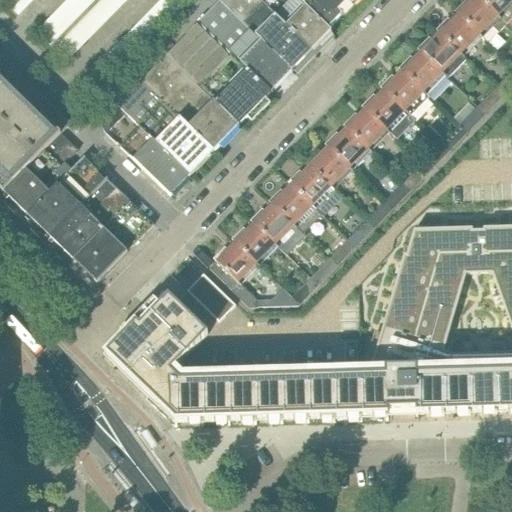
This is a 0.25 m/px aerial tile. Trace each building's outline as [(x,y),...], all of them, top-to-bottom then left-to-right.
[(5,0),(5,1),(18,13),(31,0),(5,0)] [(70,60),(126,0),(65,0),(38,29),(70,60)] [(220,0),(219,1),(292,72),(293,72),(312,52),(258,0),(220,0)] [(331,32),(329,30),(298,0),(258,0),(312,52),(331,32)] [(298,0),(329,30),(357,0),(298,0)] [(505,23),(480,0),(471,0),(469,3),(466,0),(455,12),(458,15),(479,36),(486,28),(493,35),(505,23)] [(511,0),(480,0),(505,23),(511,15),(511,0)] [(271,93),(292,72),(219,1),(198,23),(232,56),(244,67),(271,93)] [(439,34),(461,55),(479,36),(458,15),(450,22),(447,19),(436,31),(439,34)] [(239,127),(272,94),(271,93),(244,67),(229,83),(217,71),(232,56),(198,23),(166,56),(239,127)] [(429,38),(418,50),(420,53),(442,74),(448,80),(466,60),(461,55),(439,34),(432,41),(429,38)] [(399,69),(402,72),(424,93),(442,74),(420,53),(413,60),(410,57),(399,69)] [(0,56),(0,190),(3,194),(32,164),(44,151),(60,135),(70,125),(0,56)] [(166,56),(141,82),(214,153),(239,127),(166,56)] [(511,71),(503,81),(510,89),(511,87),(511,71)] [(392,76),(380,88),(383,91),(411,118),(430,99),(424,93),(402,72),(395,79),(392,76)] [(141,82),(117,106),(125,115),(139,128),(189,177),(190,177),(214,153),(141,82)] [(496,88),(495,89),(484,100),(492,108),(503,96),(496,88)] [(365,110),(386,131),(395,140),(414,121),(383,91),(376,98),(373,95),(362,107),(365,110)] [(117,106),(112,112),(120,120),(125,115),(117,106)] [(477,107),(477,108),(465,119),(473,127),(485,115),(477,107)] [(346,129),(368,150),(386,131),(365,110),(358,117),(355,115),(343,126),(346,129)] [(112,112),(107,117),(116,125),(120,120),(112,112)] [(102,123),(102,125),(102,127),(102,129),(103,131),(106,135),(116,125),(107,117),(104,120),(103,122),(102,123)] [(458,126),(458,127),(447,138),(454,146),(466,134),(458,126)] [(170,197),(189,177),(139,128),(120,148),(170,197)] [(325,145),(328,148),(349,169),(368,150),(346,129),(339,136),(336,134),(325,145)] [(84,158),(60,135),(44,151),(32,164),(55,187),(84,158)] [(440,145),(439,146),(428,157),(436,165),(448,153),(440,145)] [(306,164),(309,167),(331,188),(349,169),(328,148),(320,155),(318,153),(306,164)] [(84,158),(55,187),(79,210),(107,181),(84,158)] [(27,217),(55,187),(32,164),(3,194),(27,217)] [(421,164),(421,165),(409,176),(417,184),(429,172),(421,164)] [(299,172),(288,183),(290,186),(312,207),(321,216),(339,197),(331,188),(309,167),(302,174),(299,172)] [(50,239),(73,262),(130,203),(107,181),(79,210),(50,239)] [(403,183),(402,183),(391,195),(398,203),(410,191),(403,183)] [(283,194),(280,191),(269,202),(272,205),(293,226),(312,207),(290,186),(283,194)] [(27,217),(50,239),(79,210),(55,187),(27,217)] [(384,202),(383,202),(372,214),(380,222),(392,210),(384,202)] [(97,285),(153,226),(130,203),(73,262),(97,285)] [(262,210),(251,221),(253,224),(275,245),(286,256),(305,237),(303,235),(293,226),(272,205),(265,213),(262,210)] [(361,241),(373,228),(365,221),(353,233),(361,241)] [(235,243),(256,264),(275,245),(253,224),(246,232),(243,229),(232,241),(235,243)] [(150,310),(128,333),(126,331),(125,333),(127,335),(107,355),(116,363),(114,365),(115,367),(117,364),(148,394),(146,397),(147,398),(149,396),(175,422),(177,422),(189,422),(189,417),(201,417),(201,421),(216,421),(216,416),(227,416),(227,421),(242,420),(242,415),(253,415),(254,420),(269,419),(269,415),(280,414),(280,419),(295,419),(295,414),(306,413),(306,418),(321,418),(321,413),(333,413),(333,418),(348,417),(348,412),(359,412),(359,417),(374,416),(374,412),(385,411),(386,418),(388,418),(388,411),(394,411),(415,410),(416,417),(418,417),(418,415),(442,414),(442,417),(444,417),(444,414),(468,413),(468,416),(470,416),(470,413),(495,413),(495,415),(497,415),(497,413),(511,412),(511,228),(483,229),(483,232),(472,233),(472,230),(414,232),(406,257),(404,256),(381,335),(377,334),(377,336),(384,338),(375,368),(368,366),(367,368),(371,369),(371,370),(385,369),(385,376),(180,382),(171,373),(176,368),(179,365),(208,335),(176,305),(165,294),(158,302),(152,308),(150,310)] [(342,260),(354,247),(346,240),(335,252),(342,260)] [(256,264),(235,243),(227,251),(224,248),(213,260),(216,263),(209,270),(249,309),(257,309),(257,301),(238,283),(256,264)] [(324,278),(336,266),(328,259),(316,271),(324,278)] [(203,276),(187,293),(219,324),(236,307),(203,276)] [(305,298),(317,285),(309,278),(297,290),(305,298)] [(160,447),(150,433),(145,436),(155,450),(160,447)]
